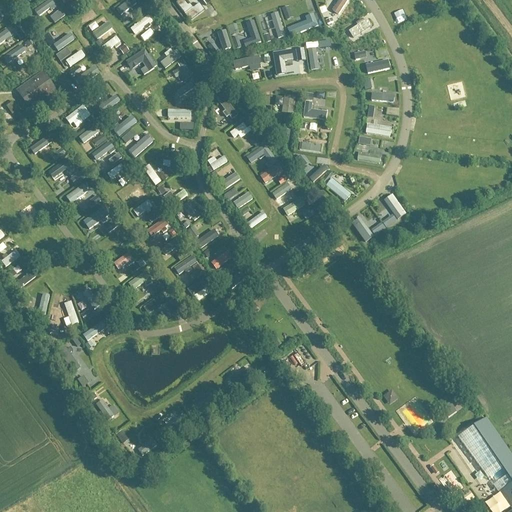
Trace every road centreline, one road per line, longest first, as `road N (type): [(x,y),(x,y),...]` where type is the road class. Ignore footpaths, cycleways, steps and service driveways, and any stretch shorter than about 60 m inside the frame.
road 1 (unknown): [(378,188),(334,164),(334,86),(241,93)]
road 2 (unknown): [(409,511),(311,379)]
